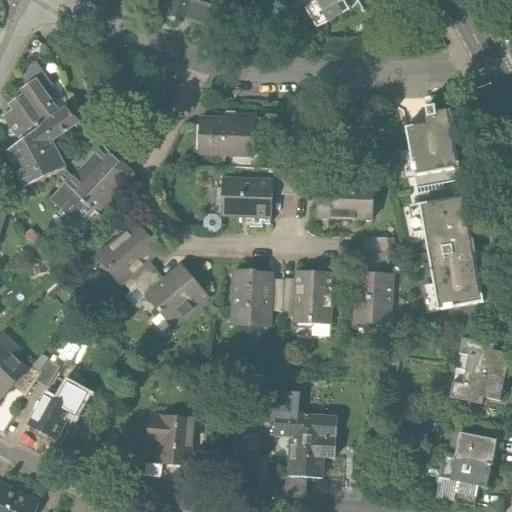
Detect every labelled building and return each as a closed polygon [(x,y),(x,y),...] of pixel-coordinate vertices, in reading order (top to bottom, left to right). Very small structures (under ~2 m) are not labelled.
[(197,0),(163,0),(160,14),(203,26),(208,9),(196,5),(197,0)] [(347,0),(313,0),(322,15),(347,0)] [(9,107),(30,136),(56,117),(48,106),(52,104),(42,91),(51,85),(36,65),(27,71),(25,79),(30,85),(20,93),(23,96),(9,107)] [(428,125),(405,129),(414,179),(459,170),(449,114),(436,116),(434,108),(426,110),(428,125)] [(66,110),(56,117),(30,136),(7,154),(22,188),(65,170),(50,143),(79,123),(66,110)] [(256,123),(202,121),(201,155),(255,157),(256,123)] [(104,148),(52,202),(81,231),(87,224),(90,228),(100,218),(96,214),(131,176),(104,148)] [(270,219),(271,185),(224,183),(222,218),(270,219)] [(317,183),(316,219),(371,221),(372,185),(317,183)] [(464,198),(419,206),(438,312),(482,304),(464,198)] [(160,252),(137,225),(98,258),(121,285),(129,278),(148,262),(160,252)] [(392,261),(393,238),(369,237),(369,260),(392,261)] [(163,281),(148,262),(129,278),(144,297),(163,281)] [(208,297),(181,266),(163,281),(144,297),(171,328),(208,297)] [(271,275),(232,274),(230,326),(269,328),(270,312),(271,280),(271,275)] [(333,276),(297,274),(297,281),(296,319),(295,324),(331,325),(333,276)] [(394,277),(356,275),(354,321),(392,323),(394,277)] [(283,281),(271,280),(270,312),(282,313),(283,281)] [(297,281),(283,281),(282,313),(282,319),(296,319),(297,281)] [(1,335),(0,336),(0,400),(13,387),(27,372),(22,367),(22,356),(1,335)] [(467,372),(503,380),(508,356),(493,352),(494,347),(462,340),(459,355),(470,358),(467,372)] [(390,360),(387,378),(396,380),(399,362),(390,360)] [(41,375),(37,383),(47,389),(59,369),(49,362),(41,375)] [(27,372),(13,387),(25,401),(37,383),(41,375),(33,366),(27,372)] [(498,403),(503,380),(467,372),(464,387),(455,385),(452,399),(481,406),(482,400),(498,403)] [(296,416),(298,397),(260,395),(260,420),(276,421),(276,416),(296,416)] [(71,412),(43,398),(28,425),(56,440),(71,412)] [(276,421),(275,437),(291,438),(300,438),(301,417),(296,416),(276,416),(276,421)] [(336,419),(301,417),(300,438),(291,438),(289,478),(304,478),(321,479),(322,459),(334,459),(336,419)] [(194,422),(152,418),(149,444),(162,445),(160,465),(190,467),(194,422)] [(478,427),(476,439),(496,444),(498,431),(478,427)] [(444,456),(446,457),(456,459),(460,436),(461,431),(450,429),(444,456)] [(456,459),(491,466),(496,444),(476,439),(460,436),(456,459)] [(230,448),(215,452),(221,477),(237,473),(230,448)] [(487,490),(491,466),(456,459),(446,457),(442,481),(479,488),(487,490)] [(289,478),(276,477),(274,497),(303,500),(304,478),(289,478)] [(479,488),(442,481),(437,500),(453,503),(453,505),(474,509),(479,488)] [(35,511),(39,506),(0,486),(0,511),(35,511)]
